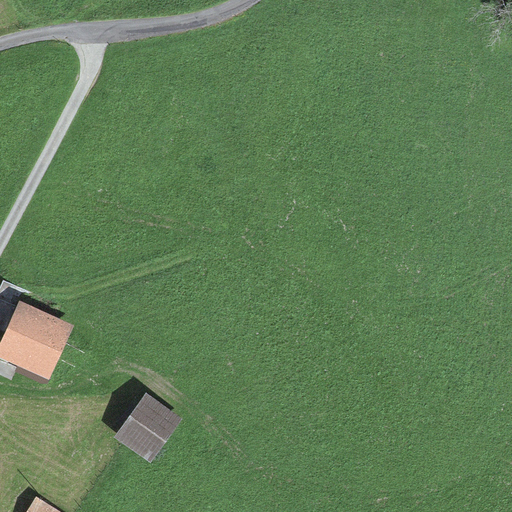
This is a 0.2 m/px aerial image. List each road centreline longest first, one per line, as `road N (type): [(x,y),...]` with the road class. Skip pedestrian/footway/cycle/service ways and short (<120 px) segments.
road 1 (unclassified): [(0,43),(190,21),(247,0)]
road 2 (track): [(0,245),(81,90),(92,28)]
